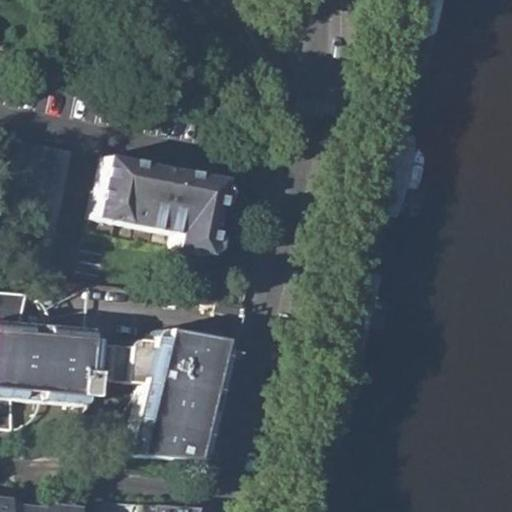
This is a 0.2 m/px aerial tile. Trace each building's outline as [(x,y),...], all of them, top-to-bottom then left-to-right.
[(17,277),(45,281),(69,151),(3,138),(0,154),(0,164),(36,171),(17,277)] [(168,249),(200,256),(215,180),(99,157),(86,218),(171,235),(168,249)] [(0,427),(4,427),(3,398),(76,404),(82,397),(83,376),(86,345),(85,337),(79,332),(10,325),(16,296),(0,294),(0,427)] [(195,455),(216,361),(217,361),(225,355),(227,345),(220,333),(210,328),(199,329),(190,338),(148,333),(144,336),(143,342),(126,341),(123,342),(121,348),(104,346),(100,377),(100,382),(133,386),(118,455),(201,461),(200,456),(195,455)] [(86,345),(83,376),(100,377),(104,346),(86,345)]
